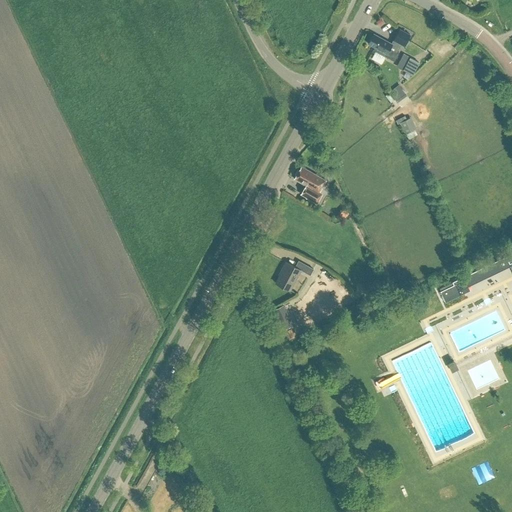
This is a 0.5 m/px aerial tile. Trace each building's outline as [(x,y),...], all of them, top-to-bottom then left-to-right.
[(373,33),(367,43),(374,47),(372,50),(375,51),(371,58),(381,63),(384,56),(385,57),(385,56),(394,61),(398,53),(396,52),(394,51),(398,43),(401,44),(404,45),(410,34),(399,28),(393,40),(391,43),(373,33)] [(409,57),(403,54),(399,61),(406,64),(409,57)] [(395,91),(402,99),(415,87),(407,79),(395,91)] [(325,180),(301,166),(294,178),(305,185),(300,194),(316,203),(322,193),(319,192),(325,180)] [(511,261),(509,263),(506,256),(452,282),(453,285),(440,291),(445,302),(470,290),(468,286),(510,266),(511,269),(511,261)] [(295,267),(285,261),(281,270),(282,270),(275,283),(289,291),(301,270),(310,275),(313,269),(298,260),(295,267)] [(292,297),(296,302),(309,293),(304,288),(292,297)] [(273,309),(283,329),(293,324),(283,304),(273,309)] [(463,363),(470,359),(465,351),(458,355),(463,363)] [(458,368),(454,360),(448,363),(451,371),(458,368)] [(479,465),(485,482),(501,476),(494,459),(479,465)]
